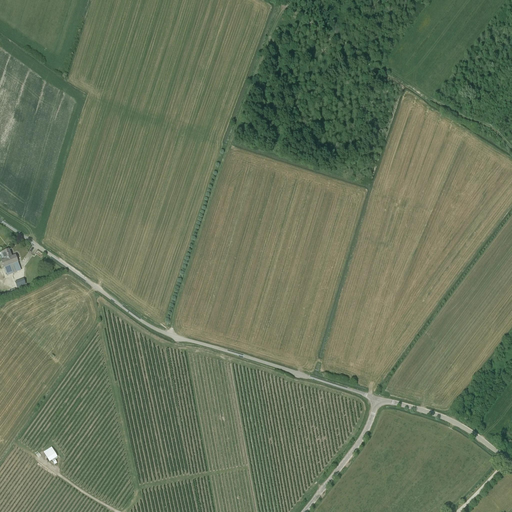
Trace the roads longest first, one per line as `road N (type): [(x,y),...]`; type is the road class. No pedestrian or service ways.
road 1 (unclassified): [(377,399),(160,331),(0,220)]
road 2 (unclassified): [(511,464),(452,421),(377,399)]
road 3 (unclassified): [(304,511),(358,444),(377,399)]
